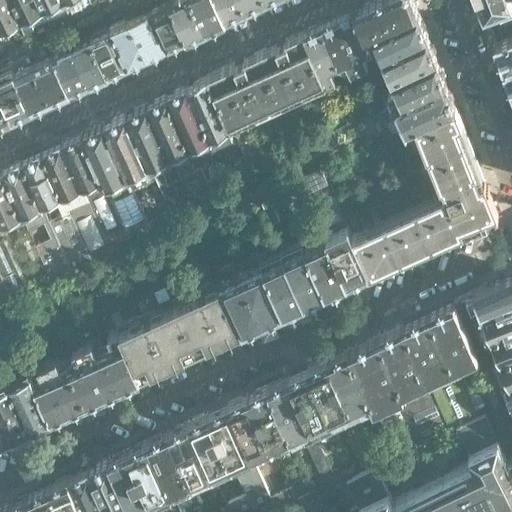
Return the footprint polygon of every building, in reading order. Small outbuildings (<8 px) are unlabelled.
[(27,27),(13,0),(0,0),(0,27),(2,32),(12,27),(15,33),(27,27)] [(57,34),(40,0),(13,0),(27,27),(35,45),(57,34)] [(68,1),(67,0),(40,0),(57,34),(79,24),(71,9),(61,14),(57,6),(68,1)] [(186,37),(168,0),(145,0),(148,7),(166,45),(169,44),(184,38),(186,37)] [(205,27),(192,0),(168,0),(186,37),(205,27)] [(225,18),(216,0),(192,0),(205,27),(225,18)] [(245,9),(240,0),(216,0),(225,18),(245,9)] [(264,0),(240,0),(245,9),(264,0)] [(418,9),(414,0),(367,0),(353,6),(365,33),(418,9)] [(510,0),(478,0),(483,11),(483,12),(484,13),(485,13),(486,13),(511,1),(510,0)] [(147,54),(129,16),(123,3),(103,12),(109,25),(127,64),(147,54)] [(371,47),(365,33),(353,6),(337,14),(358,64),(366,60),(363,51),(371,47)] [(166,45),(148,7),(129,16),(147,54),(166,45)] [(381,52),(426,31),(427,31),(418,9),(365,33),(371,47),(374,55),(381,52)] [(358,64),(337,14),(320,22),(337,62),(346,58),(350,68),(358,64)] [(511,32),(511,18),(500,24),(505,35),(511,32)] [(337,62),(320,22),(303,29),(325,79),(333,75),(329,65),(337,62)] [(127,64),(109,25),(90,34),(108,72),(127,64)] [(325,79),(303,29),(255,51),(281,109),(289,105),(287,99),(317,86),(316,83),(325,79)] [(436,55),(426,31),(381,52),(391,76),(436,55)] [(511,62),(511,32),(505,35),(494,40),(505,66),(511,62)] [(108,72),(90,34),(71,43),(89,81),(108,72)] [(0,56),(11,51),(7,42),(0,44),(0,56)] [(89,81),(71,43),(52,52),(70,90),(89,81)] [(70,90),(52,52),(31,62),(25,49),(8,57),(31,108),(70,90)] [(281,109),(255,51),(207,73),(230,122),(239,118),(241,121),(271,107),(273,112),(281,109)] [(446,80),(436,55),(391,76),(394,83),(387,86),(394,102),(446,80)] [(31,108),(8,57),(4,59),(10,72),(0,76),(0,89),(12,116),(31,108)] [(231,125),(230,122),(207,73),(187,83),(211,134),(231,125)] [(446,80),(394,102),(382,108),(387,119),(394,116),(400,129),(414,122),(455,104),(446,80)] [(211,134),(187,83),(167,92),(191,143),(211,134)] [(0,121),(12,116),(0,89),(0,121)] [(191,143),(167,92),(147,101),(170,153),(191,143)] [(182,177),(170,153),(147,101),(125,111),(149,162),(177,223),(190,217),(198,213),(182,177)] [(369,271),(483,220),(482,216),(497,210),(489,190),(484,178),(482,179),(476,165),(479,164),(455,104),(414,122),(427,153),(428,153),(440,185),(442,184),(445,192),(352,234),(369,271)] [(149,162),(125,111),(103,121),(127,172),(149,162)] [(127,172),(103,121),(82,131),(105,182),(127,172)] [(301,169),(380,133),(374,121),(295,156),(301,169)] [(130,238),(105,182),(82,131),(62,140),(110,247),(130,238)] [(110,247),(62,140),(60,140),(43,148),(42,149),(62,193),(69,210),(92,261),(112,252),(110,247)] [(62,193),(42,149),(22,157),(21,158),(41,203),(62,193)] [(48,219),(41,203),(21,158),(2,167),(21,211),(52,280),(71,271),(48,219)] [(21,211),(2,167),(0,168),(0,217),(1,220),(21,211)] [(219,204),(202,168),(182,177),(198,213),(203,211),(219,204)] [(92,261),(69,210),(48,219),(71,271),(92,261)] [(369,271),(352,234),(341,210),(319,220),(326,235),(347,281),(368,271),(369,271)] [(203,211),(198,213),(190,217),(196,230),(209,224),(203,211)] [(32,289),(1,220),(0,217),(0,270),(12,298),(32,289)] [(273,241),(267,228),(255,233),(261,246),(273,241)] [(347,281),(326,235),(305,244),(326,290),(347,281)] [(326,290),(305,244),(284,253),(305,300),(326,290)] [(305,300),(284,253),(263,263),(284,309),(305,300)] [(284,309),(263,263),(241,273),(262,319),(284,309)] [(0,303),(12,298),(0,270),(0,303)] [(481,310),(511,297),(511,271),(502,275),(500,276),(487,282),(486,282),(485,283),(475,288),(475,287),(453,298),(462,318),(481,309),(481,310)] [(262,319),(241,273),(220,282),(241,329),(262,319)] [(59,295),(52,280),(34,288),(41,303),(59,295)] [(241,329),(220,282),(198,292),(197,288),(167,302),(169,305),(190,352),(241,329)] [(511,324),(511,297),(481,310),(490,333),(511,324)] [(473,340),(462,318),(453,298),(428,309),(403,321),(454,424),(500,402),(473,340)] [(190,352),(169,305),(149,314),(147,311),(115,325),(118,330),(139,376),(190,352)] [(454,424),(403,321),(377,332),(348,346),(378,406),(400,449),(454,424)] [(511,351),(511,324),(490,333),(499,356),(511,351)] [(139,376),(118,330),(108,334),(113,344),(104,348),(121,384),(123,383),(122,383),(138,376),(139,376)] [(121,384),(104,348),(96,352),(91,342),(83,346),(104,392),(105,391),(120,384),(121,384)] [(104,392),(83,346),(73,350),(78,360),(69,364),(86,400),(87,399),(103,392),(104,392)] [(378,406),(348,346),(329,354),(357,410),(359,415),(378,406)] [(511,377),(511,351),(499,356),(508,379),(511,377)] [(357,410),(329,354),(308,364),(333,415),(346,410),(348,414),(357,410)] [(86,400),(69,364),(61,368),(56,358),(48,362),(69,408),(70,407),(85,400),(86,400)] [(51,416),(35,380),(26,361),(5,370),(9,380),(30,425),(51,416)] [(69,408),(48,362),(39,366),(43,376),(35,380),(51,416),(52,415),(68,408),(69,408)] [(343,434),(333,415),(308,364),(288,373),(323,442),(343,434)] [(323,442),(288,373),(268,382),(292,431),(294,434),(305,428),(307,432),(303,434),(318,464),(331,458),(323,442)] [(30,425),(9,380),(0,384),(0,416),(8,435),(30,425)] [(292,431),(268,382),(248,391),(271,441),(292,431)] [(271,441),(248,391),(228,400),(252,450),(271,441)] [(266,511),(281,506),(252,450),(228,400),(187,419),(212,468),(234,511),(235,511),(245,508),(247,511),(266,511)] [(511,511),(511,452),(511,453),(508,448),(511,445),(511,441),(507,432),(498,437),(486,412),(457,426),(473,458),(392,498),(376,465),(347,479),(360,504),(350,509),(351,511),(511,511)] [(0,438),(8,435),(0,416),(0,438)] [(212,468),(187,419),(167,428),(192,477),(212,468)] [(192,477),(167,428),(147,437),(172,486),(192,477)] [(172,486),(147,437),(127,446),(152,495),(172,486)] [(152,495),(127,446),(108,455),(132,502),(133,504),(152,495)] [(360,468),(352,453),(333,462),(341,477),(360,468)] [(132,502),(108,455),(88,464),(112,511),(132,502)] [(109,511),(112,511),(88,464),(68,473),(87,511),(109,511)] [(87,511),(68,473),(47,483),(61,511),(87,511)] [(61,511),(47,483),(0,503),(0,511),(61,511)]
